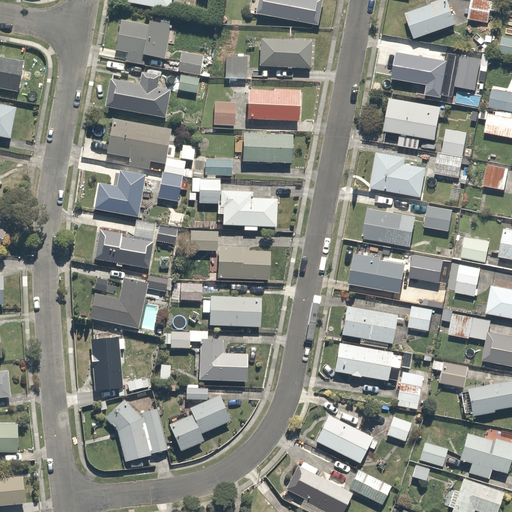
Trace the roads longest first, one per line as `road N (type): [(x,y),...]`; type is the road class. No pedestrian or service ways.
road 1 (residential): [(362,0),(279,415),(263,442),(210,479),(65,503)]
road 2 (residential): [(65,503),(47,227),(80,29)]
